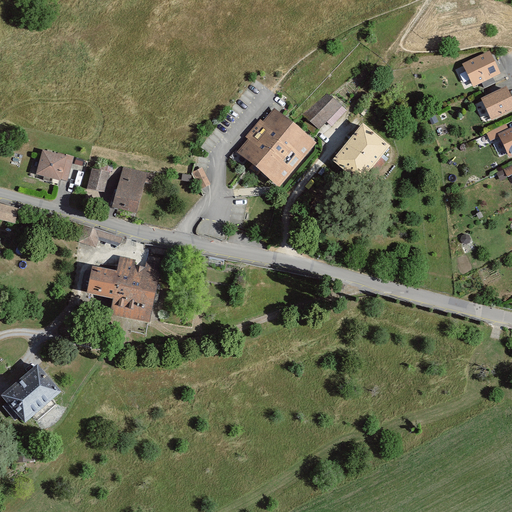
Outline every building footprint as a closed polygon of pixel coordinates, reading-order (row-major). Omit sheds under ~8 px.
[(500,76),(491,55),(462,68),(471,88),(500,76)] [(490,124),(511,113),(511,101),(506,89),(479,102),(490,124)] [(323,129),(345,106),(329,91),(307,113),(323,129)] [(314,144),(270,108),(232,155),(275,191),(301,160),(314,144)] [(388,147),(360,124),(329,163),(358,185),(366,175),(388,147)] [(511,157),(511,129),(509,131),(506,126),(487,135),(490,143),(498,139),(507,160),(511,157)] [(72,159),(40,150),(33,176),(65,185),(72,159)] [(148,174),(121,167),(109,208),(136,216),(148,174)] [(511,167),(502,172),(506,181),(511,178),(511,167)] [(107,174),(90,169),(84,192),(101,196),(107,174)] [(201,169),(191,174),(201,192),(210,187),(201,169)] [(17,210),(0,205),(0,223),(12,226),(17,210)] [(119,240),(81,229),(76,244),(95,250),(97,243),(116,248),(119,240)] [(160,264),(115,255),(111,272),(88,267),(83,293),(111,299),(107,315),(147,323),(160,264)] [(56,395),(33,368),(0,395),(0,405),(18,427),(56,395)]
